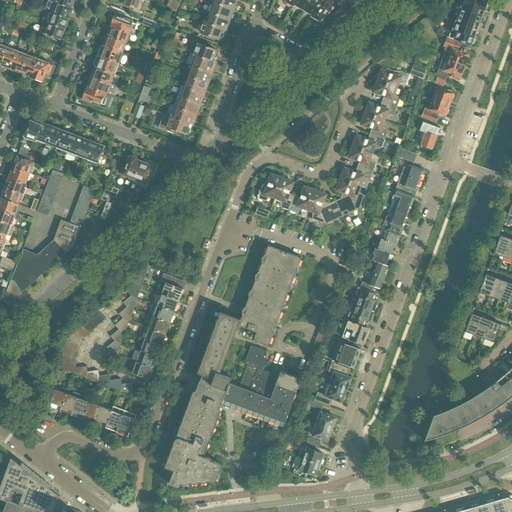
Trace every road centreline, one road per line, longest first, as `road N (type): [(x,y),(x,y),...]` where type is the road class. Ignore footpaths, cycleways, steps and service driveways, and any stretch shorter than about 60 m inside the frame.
road 1 (residential): [(355,89),(327,167),(313,173),(267,159),(248,174),(140,450),(118,454),(70,436),(53,440),(39,459)]
road 2 (residential): [(361,493),(356,417),(448,160)]
road 3 (residential): [(0,338),(198,161)]
road 4 (residential): [(448,160),(506,0)]
road 5 (residential): [(58,106),(198,161)]
road 6 (secondary): [(511,451),(397,488)]
